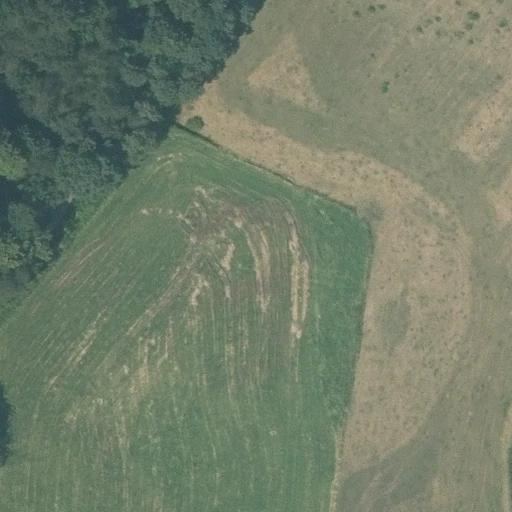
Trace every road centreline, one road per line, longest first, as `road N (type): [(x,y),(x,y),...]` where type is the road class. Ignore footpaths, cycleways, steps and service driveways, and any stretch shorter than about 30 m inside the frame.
road 1 (unknown): [(96,165),(173,98),(245,0)]
road 2 (track): [(96,165),(182,0)]
road 3 (track): [(0,299),(96,165)]
